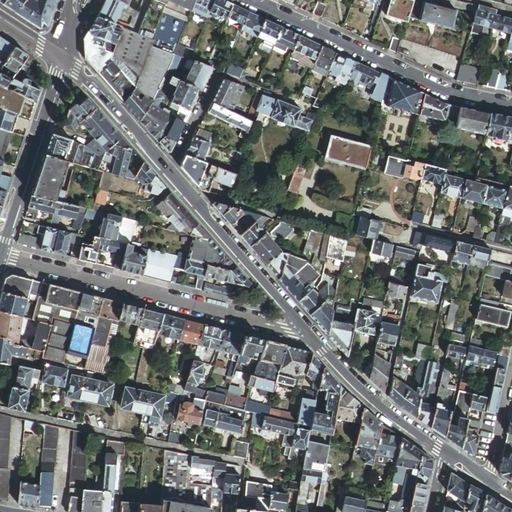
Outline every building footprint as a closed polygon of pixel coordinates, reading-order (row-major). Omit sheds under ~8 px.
[(31,0),(24,0),(16,14),(39,29),(46,26),(55,0),(36,0),(35,2),(31,0)] [(121,11),(125,4),(116,0),(107,0),(98,18),(115,24),(116,21),(121,11)] [(139,11),(145,15),(151,0),(143,0),(140,8),(138,7),(137,10),(139,11)] [(151,0),(145,15),(139,30),(138,32),(137,33),(152,39),(163,12),(164,9),(168,0),(151,0)] [(215,0),(195,0),(195,3),(211,10),(215,0)] [(233,6),(220,0),(215,0),(211,10),(210,13),(211,13),(226,20),(227,20),(228,18),(233,6)] [(407,17),(413,0),(411,0),(390,0),(385,15),(406,21),(407,17)] [(430,0),(412,0),(413,0),(407,17),(450,29),(455,11),(430,4),(431,1),(430,0)] [(477,6),(453,0),(430,0),(431,1),(475,13),(476,10),(477,6)] [(318,2),(311,15),(320,19),(327,6),(318,2)] [(208,16),(211,10),(195,3),(193,9),(208,16)] [(137,10),(128,6),(125,4),(121,11),(136,19),(139,11),(137,10)] [(249,13),(233,6),(228,18),(244,25),(249,13)] [(495,11),(477,6),(476,10),(494,15),(495,11)] [(164,9),(163,12),(187,22),(189,19),(164,9)] [(494,15),(476,10),(475,13),(473,23),(483,26),(481,33),(484,34),(488,36),(490,28),(494,15)] [(132,27),(139,30),(145,15),(139,11),(136,19),(132,27)] [(155,40),(177,49),(178,45),(187,22),(163,12),(152,39),(155,40)] [(224,25),(226,20),(211,13),(209,18),(224,25)] [(265,21),(249,13),(244,25),(260,33),(260,32),(265,21)] [(406,21),(385,15),(384,19),(404,26),(406,21)] [(511,25),(511,20),(494,15),(490,28),(510,33),(511,25)] [(116,45),(123,28),(115,24),(98,18),(90,31),(91,36),(106,41),(116,45)] [(123,28),(132,32),(130,26),(116,21),(115,24),(123,28)] [(281,28),(265,21),(260,32),(276,39),(281,28)] [(260,33),(244,25),(241,31),(257,38),(258,38),(260,33)] [(429,34),(404,26),(400,39),(425,47),(429,34)] [(155,40),(152,39),(137,33),(135,32),(132,32),(123,28),(116,45),(129,50),(148,57),(149,55),(152,46),(155,40)] [(300,37),(281,28),(276,39),(275,42),(294,51),(300,37)] [(109,63),(111,59),(112,57),(105,54),(105,43),(106,41),(91,36),(90,31),(85,39),(86,59),(99,73),(109,63)] [(463,59),(470,33),(463,31),(459,43),(431,34),(427,48),(463,59)] [(260,32),(260,33),(258,38),(266,42),(274,45),(275,42),(276,39),(260,32)] [(322,47),(300,37),(294,51),(316,61),(322,47)] [(392,37),(387,50),(395,54),(399,40),(392,37)] [(14,48),(0,38),(0,63),(3,65),(14,48)] [(175,54),(177,49),(155,40),(152,46),(174,55),(175,54)] [(270,53),(274,45),(266,42),(260,44),(259,47),(270,53)] [(129,50),(116,45),(112,57),(111,59),(114,63),(123,66),(129,50)] [(178,45),(177,49),(175,54),(183,57),(186,48),(178,45)] [(171,63),(174,55),(152,46),(149,55),(171,63)] [(336,53),(322,47),(316,61),(314,65),(321,68),(328,71),(329,70),(336,53)] [(0,74),(0,86),(5,89),(11,80),(19,69),(27,57),(14,48),(3,65),(2,66),(9,71),(4,77),(0,74)] [(314,65),(316,61),(294,51),(293,52),(291,53),(293,59),(299,62),(297,65),(304,68),(306,66),(312,69),(314,65)] [(355,62),(336,53),(329,70),(331,71),(336,74),(338,74),(339,75),(341,72),(349,76),(355,62)] [(183,57),(175,54),(174,55),(171,63),(166,74),(171,77),(184,83),(186,78),(174,72),(179,61),(183,57)] [(166,74),(171,63),(149,55),(148,57),(136,88),(137,89),(145,96),(153,100),(156,95),(159,89),(166,74)] [(32,61),(27,57),(19,69),(24,72),(32,61)] [(114,63),(111,59),(109,63),(99,73),(125,103),(137,89),(136,88),(114,63)] [(213,68),(207,66),(195,61),(186,78),(184,83),(199,90),(202,91),(213,68)] [(388,78),(355,62),(349,76),(368,85),(366,88),(373,91),(372,95),(383,100),(388,78)] [(464,65),(460,82),(475,85),(479,69),(464,65)] [(325,78),(328,71),(321,68),(319,74),(325,78)] [(248,75),(243,72),(242,75),(240,79),(246,81),(248,75)] [(347,80),(349,76),(341,72),(339,75),(338,74),(339,77),(347,80)] [(171,77),(166,74),(159,89),(165,92),(170,83),(169,83),(171,77)] [(228,75),(226,80),(237,84),(239,79),(228,75)] [(504,78),(498,76),(494,89),(495,89),(501,91),(504,78)] [(189,111),(199,90),(184,83),(171,77),(169,83),(170,83),(177,87),(173,95),(175,96),(173,100),(172,102),(181,107),(189,111)] [(393,80),(388,78),(383,100),(382,103),(381,105),(387,106),(393,80)] [(226,80),(225,79),(213,103),(232,112),(244,87),(237,84),(226,80)] [(21,84),(11,80),(5,89),(24,99),(35,105),(39,92),(28,88),(21,84)] [(424,94),(393,80),(387,106),(386,107),(419,115),(424,94)] [(5,89),(0,86),(0,109),(18,117),(24,99),(5,89)] [(312,90),(305,87),(302,93),(310,96),(312,90)] [(151,105),(153,100),(145,96),(137,89),(125,103),(141,121),(151,105)] [(165,92),(159,89),(156,95),(163,98),(165,92)] [(249,115),(254,117),(256,112),(263,95),(263,94),(258,92),(249,115)] [(448,105),(424,94),(419,115),(444,122),(445,117),(448,105)] [(163,98),(156,95),(153,100),(151,105),(141,121),(159,142),(167,134),(176,118),(163,111),(161,110),(158,108),(163,98)] [(310,132),(314,121),(306,118),(299,115),(301,110),(278,101),(274,108),(267,105),(270,98),(263,95),(256,112),(271,117),(271,118),(295,127),(295,126),(310,132)] [(278,101),(270,98),(267,105),(274,108),(278,101)] [(96,109),(87,99),(78,107),(75,105),(70,110),(80,122),(96,109)] [(180,107),(172,103),(170,108),(178,112),(180,107)] [(232,112),(213,103),(208,113),(243,129),(248,132),(252,122),(244,118),(237,115),(232,112)] [(314,121),(318,108),(311,105),(306,118),(314,121)] [(460,108),(448,105),(445,117),(458,120),(459,115),(460,109),(460,108)] [(181,117),(187,119),(191,112),(189,111),(181,107),(176,118),(179,120),(181,117)] [(0,129),(13,134),(18,117),(0,109),(0,129)] [(122,138),(96,109),(80,122),(94,138),(95,139),(104,148),(98,154),(103,159),(105,155),(106,154),(106,152),(122,138)] [(490,114),(468,109),(468,110),(466,117),(463,130),(485,135),(490,114)] [(80,122),(70,110),(64,128),(76,132),(80,122)] [(511,118),(490,114),(485,135),(505,140),(504,143),(511,144),(511,118)] [(466,117),(459,115),(458,120),(456,128),(463,130),(466,117)] [(159,142),(170,154),(185,123),(179,120),(176,118),(167,134),(159,142)] [(13,134),(0,129),(0,161),(4,163),(13,134)] [(213,134),(199,129),(195,138),(208,142),(213,134)] [(239,137),(245,140),(248,132),(243,129),(239,137)] [(69,148),(71,141),(52,134),(45,156),(57,159),(58,156),(59,156),(60,156),(61,156),(62,156),(62,155),(63,155),(63,154),(63,153),(63,152),(62,151),(62,150),(61,150),(60,150),(60,149),(61,145),(69,148)] [(365,169),(371,147),(333,137),(327,159),(365,169)] [(131,148),(122,138),(106,152),(111,155),(116,158),(120,147),(129,150),(131,148)] [(208,142),(195,138),(186,155),(204,162),(210,143),(208,142)] [(95,153),(98,154),(104,148),(95,139),(86,146),(88,147),(95,153)] [(79,165),(83,152),(84,145),(71,141),(69,148),(65,161),(75,164),(79,165)] [(57,159),(65,161),(69,148),(61,145),(60,149),(60,150),(61,150),(62,150),(62,151),(63,152),(63,153),(63,154),(63,155),(62,155),(62,156),(61,156),(60,156),(59,156),(58,156),(57,159)] [(94,156),(95,153),(88,147),(85,154),(94,156)] [(132,149),(131,148),(129,150),(120,147),(116,158),(114,165),(112,174),(124,177),(125,173),(132,149)] [(79,165),(89,168),(94,156),(85,154),(83,152),(79,165)] [(103,159),(102,161),(107,163),(111,155),(106,152),(106,154),(105,155),(103,159)] [(102,161),(103,159),(98,154),(95,153),(94,156),(89,168),(99,170),(102,161)] [(237,161),(242,162),(245,155),(240,153),(239,153),(236,159),(237,161)] [(406,165),(407,160),(378,153),(374,168),(384,171),(384,174),(395,177),(395,174),(403,176),(405,164),(406,165)] [(116,158),(111,155),(107,163),(114,165),(116,158)] [(204,162),(186,155),(180,167),(198,186),(205,168),(207,163),(204,162)] [(73,170),(75,164),(65,161),(57,159),(45,156),(32,194),(41,197),(64,202),(67,192),(59,190),(60,186),(60,187),(62,183),(64,184),(65,183),(66,181),(64,180),(64,179),(63,179),(66,168),(73,170)] [(0,161),(0,192),(6,194),(11,178),(0,175),(0,173),(4,163),(0,161)] [(155,175),(143,162),(142,164),(141,167),(138,172),(134,179),(149,183),(155,175)] [(306,165),(298,162),(288,191),(296,194),(305,170),(304,169),(306,165)] [(421,179),(425,165),(414,162),(412,166),(406,165),(405,164),(403,176),(414,179),(414,177),(421,179)] [(232,173),(237,174),(240,167),(235,165),(232,173)] [(444,175),(446,170),(425,165),(421,179),(421,180),(442,185),(444,175)] [(213,180),(218,168),(214,166),(212,171),(205,168),(198,186),(201,190),(208,192),(213,180)] [(213,180),(231,187),(237,174),(232,173),(218,168),(213,180)] [(294,171),(285,168),(279,185),(288,189),(294,171)] [(134,179),(138,172),(130,170),(128,171),(128,173),(125,173),(124,177),(134,179)] [(104,172),(100,188),(105,189),(107,182),(108,177),(117,179),(139,185),(140,182),(104,172)] [(487,181),(497,183),(498,177),(484,174),(482,180),(487,181)] [(167,188),(155,175),(149,183),(150,184),(155,185),(167,188)] [(465,180),(444,175),(442,185),(440,193),(461,198),(465,180)] [(486,186),(465,180),(461,198),(482,203),(486,186)] [(150,192),(155,185),(150,184),(147,188),(148,191),(150,192)] [(159,194),(167,188),(155,185),(150,192),(159,194)] [(507,191),(486,186),(482,203),(503,209),(507,191)] [(511,210),(511,187),(508,186),(507,191),(503,209),(511,210)] [(172,193),(167,188),(159,194),(152,200),(157,206),(172,193)] [(189,212),(172,193),(157,206),(173,224),(174,225),(189,212)] [(38,209),(41,197),(32,194),(28,206),(38,209)] [(61,215),(64,202),(41,197),(38,209),(61,215)] [(76,219),(79,206),(64,202),(61,215),(76,219)] [(103,205),(96,203),(94,210),(98,211),(101,212),(103,205)] [(231,224),(245,211),(216,203),(214,204),(231,224)] [(98,211),(94,210),(88,208),(86,214),(97,216),(98,211)] [(359,208),(357,215),(362,217),(370,219),(372,211),(359,208)] [(511,210),(503,209),(499,226),(503,227),(504,224),(506,217),(511,218),(511,210)] [(432,227),(441,229),(444,216),(443,215),(444,212),(436,210),(432,227)] [(252,218),(256,214),(245,211),(231,224),(241,235),(250,226),(247,223),(252,218)] [(199,224),(189,212),(174,225),(180,231),(183,228),(186,232),(189,229),(191,231),(199,224)] [(425,216),(414,213),(411,221),(422,224),(425,216)] [(122,218),(122,217),(109,214),(107,219),(114,220),(113,224),(120,226),(122,218)] [(351,218),(338,214),(335,229),(347,233),(351,218)] [(81,230),(85,218),(79,216),(76,225),(74,225),(73,228),(81,230)] [(267,220),(269,218),(262,216),(256,220),(250,226),(241,235),(250,245),(265,232),(260,226),(267,220)] [(477,218),(470,216),(467,230),(474,232),(477,218)] [(370,219),(362,217),(359,226),(372,229),(372,228),(374,229),(376,220),(370,219)] [(110,240),(113,227),(113,224),(114,220),(107,219),(104,218),(100,237),(101,238),(110,240)] [(120,226),(119,228),(117,241),(125,244),(128,244),(132,245),(137,222),(122,218),(120,226)] [(269,229),(278,220),(269,218),(267,220),(271,222),(266,226),(269,229)] [(210,237),(199,224),(191,231),(190,235),(192,236),(207,239),(210,237)] [(292,228),(279,224),(271,232),(272,235),(288,240),(290,238),(289,236),(294,231),(293,230),(294,230),(294,229),(293,228),(292,229),(292,228)] [(45,235),(47,227),(40,225),(38,233),(45,235)] [(370,238),(372,229),(359,226),(357,235),(370,238)] [(480,227),(476,226),(474,238),(481,239),(483,235),(480,227)] [(503,227),(499,226),(497,232),(494,243),(501,244),(505,227),(503,227)] [(55,249),(60,230),(47,227),(45,235),(44,238),(43,243),(42,246),(55,249)] [(117,241),(119,228),(113,227),(110,240),(117,241)] [(307,260),(313,266),(323,233),(311,229),(302,258),(307,260)] [(69,242),(71,233),(60,230),(55,249),(54,252),(66,255),(69,242)] [(16,242),(37,248),(39,242),(40,237),(19,231),(16,242)] [(424,234),(424,233),(418,231),(415,246),(421,247),(421,245),(424,234)] [(494,243),(497,232),(492,231),(487,236),(486,241),(494,243)] [(281,250),(265,232),(250,245),(268,266),(271,259),(281,250)] [(71,233),(69,242),(83,246),(83,243),(86,236),(71,233)] [(326,257),(330,235),(326,234),(320,261),(325,261),(326,257)] [(456,242),(424,234),(421,245),(453,253),(456,242)] [(326,257),(343,261),(347,240),(330,235),(326,257)] [(98,249),(101,238),(100,237),(96,236),(93,246),(83,243),(83,246),(79,259),(94,262),(97,252),(98,249)] [(192,236),(188,257),(192,258),(192,259),(208,264),(214,242),(210,237),(207,239),(192,236)] [(125,244),(117,241),(110,240),(101,238),(98,249),(105,251),(106,251),(107,250),(119,253),(122,254),(125,244)] [(390,257),(393,244),(373,239),(371,251),(390,257)] [(470,256),(472,245),(456,241),(456,242),(453,253),(453,256),(452,260),(468,264),(470,256)] [(54,252),(55,249),(42,246),(43,243),(39,242),(37,248),(54,252)] [(214,242),(208,264),(215,265),(224,254),(214,242)] [(126,250),(128,244),(125,244),(122,254),(119,253),(115,268),(122,269),(126,250)] [(413,260),(415,250),(397,245),(395,255),(400,256),(413,260)] [(488,260),(490,249),(472,245),(470,256),(488,260)] [(288,253),(297,257),(299,251),(289,248),(287,253),(288,253)] [(175,269),(178,256),(150,249),(149,253),(148,256),(147,261),(154,263),(160,265),(167,267),(175,269)] [(132,252),(126,250),(122,269),(143,275),(147,261),(148,256),(141,254),(132,252)] [(287,256),(288,253),(287,253),(283,253),(281,250),(271,259),(268,266),(279,278),(282,276),(287,256)] [(307,260),(302,258),(297,257),(288,253),(287,256),(282,276),(279,278),(301,303),(314,290),(311,286),(309,284),(312,282),(320,274),(313,266),(307,260)] [(224,254),(215,265),(233,270),(236,267),(224,254)] [(418,260),(438,265),(439,260),(420,255),(418,260)] [(205,275),(208,264),(192,259),(192,258),(188,257),(185,270),(205,275)] [(154,263),(147,261),(143,275),(150,277),(154,263)] [(485,275),(505,281),(509,281),(511,267),(488,261),(485,275)] [(150,277),(156,278),(160,265),(154,263),(150,277)] [(215,265),(208,264),(205,275),(234,283),(248,286),(250,283),(236,267),(233,270),(215,265)] [(431,267),(418,264),(415,275),(432,279),(434,272),(430,271),(431,267)] [(164,280),(167,267),(160,265),(156,278),(164,280)] [(172,282),(175,269),(167,267),(164,280),(172,282)] [(446,282),(450,268),(446,267),(445,270),(444,274),(434,272),(432,279),(442,281),(446,282)] [(394,273),(391,272),(389,282),(407,287),(409,279),(393,275),(394,273)] [(432,279),(415,275),(410,296),(437,302),(440,287),(442,281),(432,279)] [(4,280),(1,293),(25,299),(26,295),(37,297),(41,283),(11,276),(4,280)] [(511,298),(511,282),(509,281),(505,281),(502,296),(511,298)] [(204,290),(220,295),(222,287),(206,282),(204,290)] [(407,287),(389,282),(387,294),(405,298),(407,287)] [(81,294),(41,283),(37,297),(36,301),(76,312),(81,294)] [(268,303),(250,283),(248,286),(234,283),(233,288),(230,297),(264,306),(268,303)] [(316,292),(314,290),(301,303),(310,314),(329,298),(335,299),(337,290),(330,283),(320,291),(318,294),(316,292)] [(230,297),(233,288),(223,285),(222,287),(220,295),(230,297)] [(25,299),(1,293),(0,294),(0,312),(18,317),(20,318),(25,299)] [(102,299),(81,294),(76,312),(97,317),(102,299)] [(310,314),(328,334),(331,319),(333,309),(329,305),(335,299),(329,298),(310,314)] [(384,308),(385,303),(364,298),(363,303),(378,307),(384,308)] [(501,303),(480,298),(478,305),(499,310),(501,303)] [(115,303),(102,299),(97,317),(111,320),(115,303)] [(453,329),(459,301),(453,300),(446,328),(453,329)] [(76,312),(36,301),(31,320),(38,322),(50,325),(43,353),(42,360),(63,365),(66,351),(76,312)] [(122,304),(115,303),(111,320),(112,321),(117,322),(118,321),(122,304)] [(376,313),(378,307),(363,303),(362,309),(376,313)] [(142,309),(122,304),(118,321),(133,325),(138,326),(142,309)] [(335,316),(355,320),(358,309),(338,304),(335,316)] [(499,310),(478,305),(475,319),(496,324),(499,310)] [(382,315),(384,308),(378,307),(376,313),(376,314),(382,315)] [(358,309),(355,320),(354,325),(353,330),(357,331),(362,309),(358,308),(358,309)] [(162,315),(142,309),(138,326),(137,327),(143,329),(149,330),(155,332),(157,332),(158,333),(162,315)] [(381,321),(382,317),(382,315),(376,314),(376,313),(362,309),(357,331),(378,335),(381,321)] [(503,317),(504,311),(499,310),(496,324),(502,326),(504,317),(503,317)] [(17,325),(18,317),(0,312),(0,338),(8,341),(8,344),(24,348),(25,341),(17,339),(19,330),(20,325),(17,325)] [(76,312),(66,351),(87,356),(90,345),(97,317),(76,312)] [(386,318),(400,321),(401,317),(387,313),(386,318)] [(183,320),(162,315),(158,333),(157,335),(178,341),(183,320)] [(97,317),(90,345),(105,349),(111,324),(112,321),(111,320),(97,317)] [(353,330),(354,325),(351,324),(344,322),(331,319),(328,334),(347,355),(353,330)] [(203,325),(183,320),(178,341),(189,344),(197,346),(198,345),(203,325)] [(376,341),(394,345),(399,325),(384,322),(381,321),(378,335),(376,341)] [(35,351),(43,353),(50,325),(38,322),(34,341),(26,339),(25,341),(24,348),(26,349),(35,351)] [(105,349),(90,345),(87,356),(84,370),(94,372),(104,375),(112,341),(116,326),(111,324),(105,349)] [(134,342),(137,327),(138,326),(133,325),(130,338),(128,345),(132,346),(133,346),(134,342)] [(212,349),(219,351),(224,331),(203,325),(198,345),(203,346),(206,347),(205,351),(211,353),(212,349)] [(244,335),(224,331),(219,351),(233,354),(239,355),(244,335)] [(451,339),(456,340),(458,341),(461,341),(466,342),(467,337),(452,333),(451,339)] [(262,340),(244,335),(239,355),(254,359),(256,350),(259,351),(262,340)] [(26,349),(24,348),(8,344),(8,341),(0,338),(0,363),(8,365),(10,355),(24,358),(25,354),(26,349)] [(481,341),(470,339),(470,343),(469,346),(479,348),(481,341)] [(286,346),(266,341),(260,359),(256,367),(260,368),(261,363),(268,365),(267,370),(277,373),(286,346)] [(152,351),(153,347),(151,346),(134,342),(133,346),(144,349),(152,351)] [(187,351),(196,353),(197,346),(189,344),(187,351)] [(415,357),(429,360),(432,347),(418,344),(415,357)] [(455,345),(449,344),(447,356),(463,359),(466,348),(465,348),(460,346),(455,345)] [(198,345),(197,346),(196,353),(192,362),(200,364),(201,359),(199,359),(203,346),(198,345)] [(310,353),(286,346),(277,373),(275,382),(300,389),(305,375),(312,354),(310,353)] [(479,362),(483,349),(479,348),(469,346),(466,359),(472,361),(479,362)] [(152,351),(144,349),(137,382),(149,384),(156,352),(152,351)] [(496,353),(483,349),(479,362),(487,364),(493,366),(496,353)] [(42,361),(42,360),(43,353),(35,351),(34,356),(33,359),(42,361)] [(415,357),(398,352),(394,369),(401,371),(402,366),(404,357),(407,359),(420,363),(419,368),(427,370),(429,360),(415,357)] [(323,367),(312,354),(305,375),(314,380),(312,388),(314,390),(313,392),(317,393),(323,367)] [(369,378),(384,392),(390,364),(377,357),(374,355),(371,369),(369,378)] [(508,357),(499,355),(498,362),(506,364),(508,357)] [(438,363),(429,360),(427,370),(423,386),(416,417),(430,426),(435,407),(429,406),(432,391),(433,389),(438,363)] [(224,363),(216,361),(214,367),(212,373),(217,374),(219,367),(222,368),(224,363)] [(225,383),(230,384),(236,363),(231,361),(229,368),(225,383)] [(200,364),(192,362),(186,383),(189,384),(196,386),(203,364),(200,364)] [(506,364),(498,362),(493,386),(501,388),(506,364)] [(224,363),(222,368),(219,367),(217,374),(225,376),(227,370),(223,369),(224,363)] [(41,383),(63,388),(67,371),(45,366),(41,383)] [(401,371),(394,369),(393,375),(406,384),(407,375),(411,370),(402,366),(401,371)] [(275,382),(277,373),(267,370),(260,368),(256,367),(253,376),(275,382)] [(310,427),(309,430),(309,431),(313,432),(330,436),(334,418),(340,387),(323,367),(317,393),(315,402),(310,427)] [(38,379),(39,372),(19,368),(14,389),(28,391),(31,378),(38,379)] [(416,384),(423,386),(427,370),(419,368),(416,384)] [(450,373),(443,371),(440,387),(447,388),(448,384),(450,373)] [(253,376),(251,375),(247,385),(266,390),(273,392),(273,390),(275,382),(253,376)] [(406,384),(393,375),(388,395),(399,404),(416,417),(423,386),(416,384),(417,387),(416,389),(418,393),(406,384)] [(67,397),(87,402),(92,382),(71,377),(67,397)] [(92,382),(87,402),(107,406),(111,386),(92,382)] [(474,386),(460,383),(459,390),(472,394),(473,389),(474,386)] [(193,399),(204,401),(206,392),(195,389),(196,386),(189,384),(189,386),(185,385),(184,388),(184,390),(193,393),(191,399),(193,399)] [(176,386),(173,394),(177,395),(182,396),(184,390),(184,388),(176,386)] [(501,388),(493,386),(488,410),(496,411),(501,388)] [(340,387),(334,418),(359,423),(362,407),(340,387)] [(447,388),(440,387),(435,405),(439,406),(441,403),(443,393),(448,394),(446,404),(448,406),(452,407),(456,390),(447,388)] [(14,389),(12,388),(7,409),(24,413),(28,396),(28,392),(28,391),(14,389)] [(120,409),(142,413),(147,394),(125,389),(120,409)] [(218,389),(216,395),(226,397),(227,395),(227,392),(218,389)] [(472,394),(486,397),(488,392),(473,389),(472,394)] [(193,393),(184,390),(182,396),(191,399),(193,393)] [(264,397),(271,399),(272,394),(273,392),(266,390),(264,397)] [(472,394),(459,390),(453,415),(467,418),(470,407),(472,394)] [(223,406),(226,397),(216,395),(206,392),(204,401),(209,403),(219,405),(223,406)] [(177,396),(165,393),(164,398),(164,399),(163,403),(175,406),(177,396)] [(147,394),(142,413),(160,417),(163,403),(164,399),(164,398),(154,395),(147,394)] [(470,407),(483,411),(486,397),(472,394),(470,407)] [(227,395),(226,397),(223,406),(229,408),(243,411),(245,402),(246,399),(227,395)] [(198,425),(204,401),(193,399),(192,404),(185,402),(183,404),(182,406),(179,405),(176,420),(188,423),(198,425)] [(308,426),(310,427),(315,402),(302,399),(297,420),(296,424),(308,426)] [(248,403),(245,402),(243,411),(246,411),(252,413),(267,417),(269,410),(263,409),(262,409),(247,406),(248,403)] [(214,427),(219,405),(209,403),(207,410),(205,409),(201,424),(214,427)] [(229,408),(223,406),(219,405),(214,427),(240,434),(243,421),(227,417),(229,408)] [(381,424),(362,407),(359,423),(354,445),(371,448),(370,453),(366,452),(364,464),(373,465),(375,454),(381,424)] [(438,408),(435,407),(430,426),(445,436),(448,423),(451,410),(442,408),(442,409),(438,408)] [(142,413),(140,423),(158,427),(160,417),(142,413)] [(0,469),(7,470),(10,418),(0,415),(0,469)] [(296,437),(297,429),(298,425),(257,415),(254,428),(283,435),(293,437),(296,437)] [(297,420),(280,415),(279,419),(296,424),(297,420)] [(467,418),(453,415),(451,424),(447,438),(461,448),(465,427),(467,419),(467,418)] [(471,428),(479,430),(481,422),(467,419),(465,427),(471,428)] [(44,430),(44,425),(24,421),(24,429),(44,430)] [(381,424),(375,454),(394,458),(397,459),(401,438),(381,424)] [(59,428),(44,425),(44,430),(41,463),(54,464),(55,465),(59,428)] [(461,448),(473,456),(478,435),(473,433),(470,433),(470,430),(471,428),(465,427),(461,448)] [(308,437),(309,432),(297,429),(296,437),(308,440),(308,437)] [(88,434),(73,431),(68,497),(70,497),(82,499),(83,490),(88,434)] [(293,437),(283,435),(281,447),(285,448),(287,448),(288,447),(290,448),(293,437)] [(338,437),(330,436),(329,444),(336,445),(338,437)] [(290,448),(305,452),(307,442),(308,440),(296,437),(293,437),(290,448)] [(116,454),(117,440),(106,438),(105,453),(116,454)] [(422,452),(401,438),(397,459),(395,467),(391,483),(400,484),(403,470),(404,467),(405,467),(412,469),(411,476),(406,475),(400,501),(407,503),(410,503),(411,503),(415,483),(422,452)] [(124,455),(124,442),(117,440),(116,454),(124,455)] [(245,460),(248,444),(235,441),(232,457),(245,460)] [(324,466),(328,446),(307,442),(305,452),(304,462),(311,463),(320,465),(324,466)] [(288,462),(303,465),(304,462),(305,452),(290,448),(288,447),(287,448),(285,448),(283,459),(288,459),(288,462)] [(212,489),(213,477),(214,461),(198,459),(198,457),(164,450),(161,500),(210,508),(212,489)] [(422,452),(415,483),(423,484),(427,485),(432,462),(430,458),(422,452)] [(116,454),(105,453),(103,477),(102,493),(113,494),(116,454)] [(510,480),(511,467),(511,458),(508,458),(506,457),(503,456),(500,471),(502,475),(510,480)] [(224,473),(225,463),(214,461),(213,477),(224,479),(224,473)] [(302,470),(310,471),(311,463),(304,462),(303,465),(302,470)] [(41,463),(39,486),(37,508),(49,510),(54,464),(41,463)] [(391,484),(394,467),(390,466),(374,463),(370,480),(391,484)] [(238,475),(239,466),(230,465),(229,474),(238,475)] [(0,501),(6,503),(9,470),(7,470),(0,469),(0,501)] [(320,485),(322,473),(319,473),(310,471),(302,470),(301,481),(305,482),(320,485)] [(451,472),(447,490),(449,491),(458,476),(451,472)] [(237,494),(238,475),(229,474),(224,473),(224,479),(223,490),(223,493),(237,494)] [(326,474),(323,473),(322,473),(320,485),(321,485),(316,508),(322,509),(327,485),(324,484),(324,482),(327,480),(327,476),(326,474)] [(94,491),(83,490),(82,499),(80,511),(100,511),(102,493),(103,477),(96,476),(94,491)] [(469,484),(458,476),(449,491),(461,500),(465,503),(465,501),(469,484)] [(213,477),(212,489),(223,490),(224,479),(213,477)] [(305,482),(301,481),(300,485),(299,492),(298,500),(306,502),(305,508),(308,508),(306,501),(307,494),(304,493),(305,482)] [(39,486),(19,483),(17,504),(37,508),(39,486)] [(270,493),(271,487),(246,483),(244,497),(257,499),(269,501),(270,493)] [(299,492),(300,485),(289,483),(288,490),(292,491),(299,492)] [(423,484),(415,483),(411,503),(410,507),(409,511),(420,511),(427,485),(423,484)] [(484,491),(469,484),(465,501),(471,504),(469,510),(473,511),(475,506),(481,509),(484,493),(484,491)] [(328,493),(339,496),(343,497),(345,490),(329,486),(328,493)] [(298,500),(299,492),(292,491),(292,494),(288,511),(295,511),(297,507),(298,500)] [(113,494),(102,493),(100,511),(111,511),(112,498),(113,494)] [(269,501),(268,510),(280,511),(284,511),(287,496),(276,494),(270,493),(269,501)] [(511,511),(511,510),(484,493),(481,509),(480,511),(511,511)] [(80,511),(82,499),(70,497),(67,511),(80,511)] [(363,511),(364,509),(366,501),(344,497),(340,511),(363,511)] [(256,511),(267,511),(268,510),(269,501),(257,499),(256,511)] [(463,511),(465,505),(459,503),(448,499),(444,506),(463,511)] [(210,511),(210,508),(161,500),(161,506),(160,511),(210,511)] [(138,511),(139,504),(139,503),(120,502),(119,511),(138,511)] [(390,504),(387,503),(384,511),(409,511),(410,507),(406,506),(390,504)]
